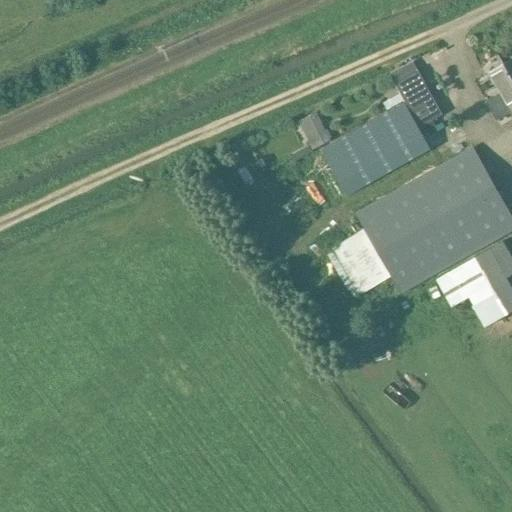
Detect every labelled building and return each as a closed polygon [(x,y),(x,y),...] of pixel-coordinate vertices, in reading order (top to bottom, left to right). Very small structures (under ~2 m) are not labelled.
[(511,106),(509,108),(511,113),(511,112),(511,59),(503,65),(511,80),(511,106)] [(496,122),(511,113),(509,108),(511,106),(511,80),(503,65),(489,73),(501,94),(485,103),(496,122)] [(417,70),(394,83),(419,128),(442,115),(417,70)] [(405,104),(321,150),(347,197),(431,151),(405,104)] [(292,163),(312,154),(309,147),(289,155),(292,163)] [(365,228),(330,249),(354,288),(349,291),(353,297),(358,294),(359,297),(367,292),(394,276),(405,296),(511,231),(511,212),(474,149),(359,218),(365,228)]
